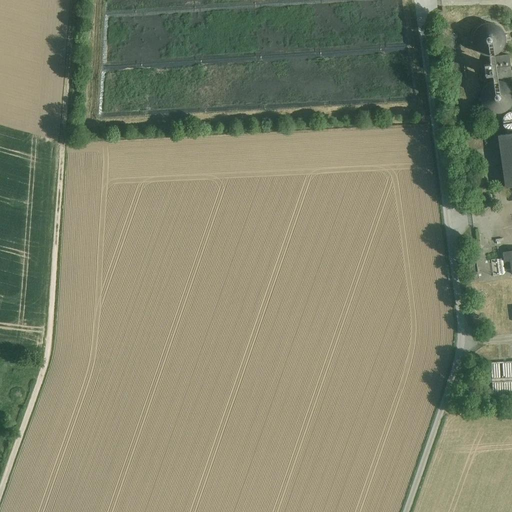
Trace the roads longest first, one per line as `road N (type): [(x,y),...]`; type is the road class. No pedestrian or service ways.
road 1 (unclassified): [(404,511),(462,340),(416,0)]
road 2 (track): [(0,490),(46,357),(74,0)]
